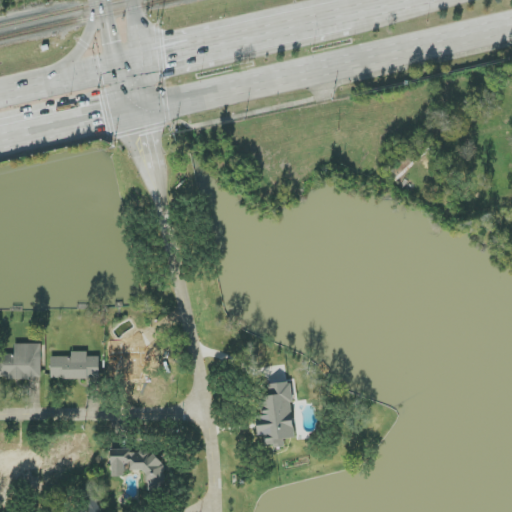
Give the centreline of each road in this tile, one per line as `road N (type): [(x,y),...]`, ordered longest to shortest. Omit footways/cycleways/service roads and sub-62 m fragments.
road 1 (residential): [(214,511),(207,416),(135,113)]
road 2 (primary): [(135,113),(511,26)]
road 3 (primary): [(348,15),(140,63)]
road 4 (residential): [(207,416),(0,416)]
road 5 (primary): [(140,63),(0,93)]
road 6 (primary): [(0,143),(135,113)]
